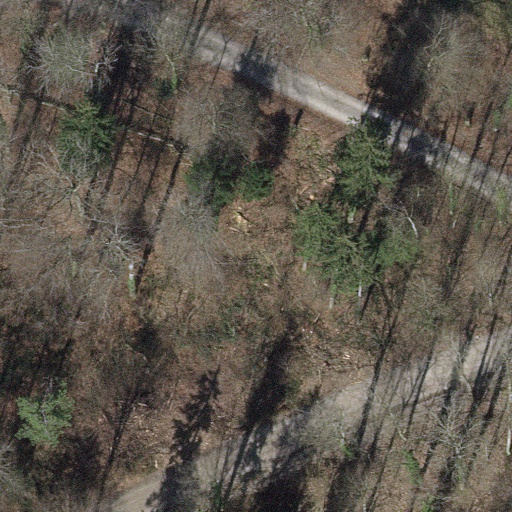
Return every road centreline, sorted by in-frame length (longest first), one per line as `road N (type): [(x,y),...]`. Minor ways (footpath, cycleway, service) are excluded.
road 1 (track): [(511,191),(93,0)]
road 2 (track): [(511,346),(124,511)]
